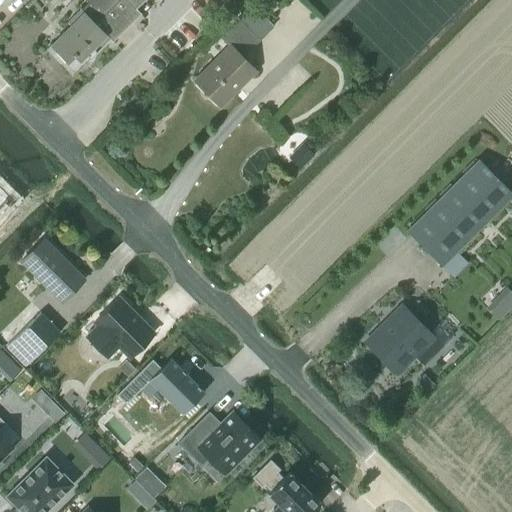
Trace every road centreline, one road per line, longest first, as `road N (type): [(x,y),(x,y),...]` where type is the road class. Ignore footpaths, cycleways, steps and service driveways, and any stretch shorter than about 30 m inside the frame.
road 1 (unclassified): [(392,479),(0,86)]
road 2 (unknown): [(40,126),(161,0)]
